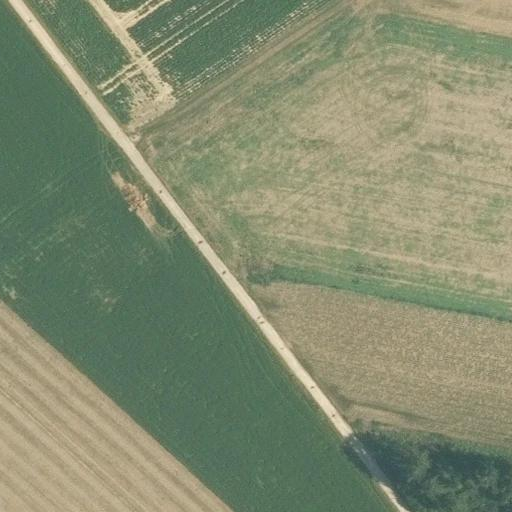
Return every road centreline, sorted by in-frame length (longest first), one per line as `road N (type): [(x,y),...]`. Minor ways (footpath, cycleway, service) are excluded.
road 1 (track): [(14,0),(403,511)]
road 2 (track): [(351,0),(131,152)]
